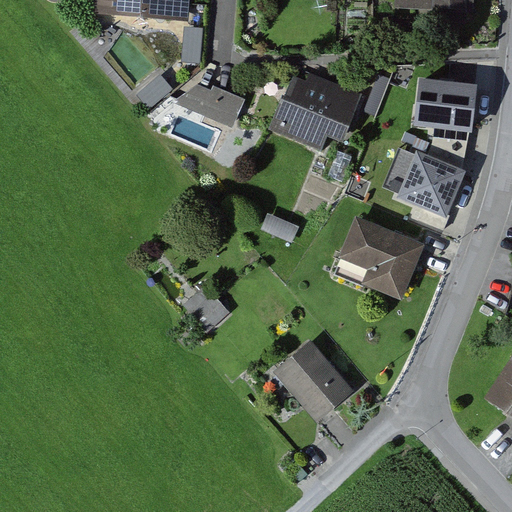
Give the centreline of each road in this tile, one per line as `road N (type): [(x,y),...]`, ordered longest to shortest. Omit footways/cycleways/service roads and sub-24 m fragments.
road 1 (residential): [(511,149),(487,244),(425,403),(511,498)]
road 2 (track): [(425,403),(297,511)]
